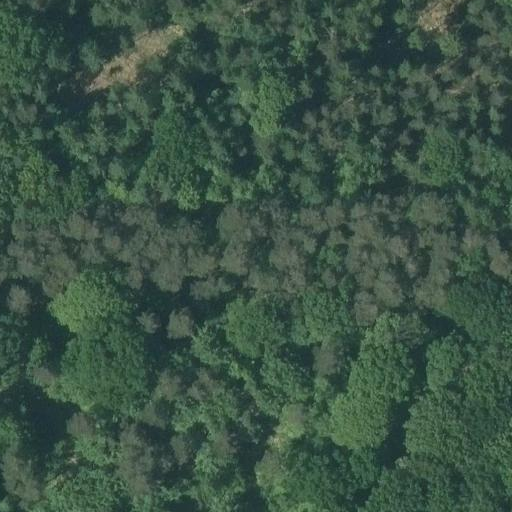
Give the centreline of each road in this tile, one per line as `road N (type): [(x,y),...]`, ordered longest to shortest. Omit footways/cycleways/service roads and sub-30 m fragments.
road 1 (track): [(511,313),(444,303),(49,290)]
road 2 (track): [(511,323),(349,511)]
